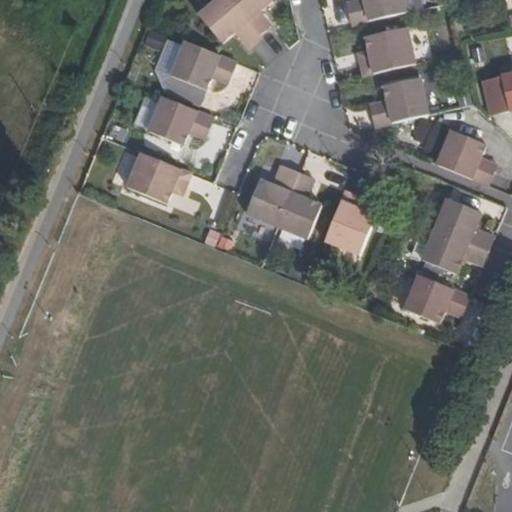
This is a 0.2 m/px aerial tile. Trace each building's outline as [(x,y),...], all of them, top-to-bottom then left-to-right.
[(265,41),(230,0),(226,0),(202,20),(227,49),(238,40),(253,57),(267,44),(265,41)] [(270,0),(230,0),(265,41),(274,31),(264,19),(277,8),(270,0)] [(351,16),(354,30),(410,16),(406,0),(365,0),(367,5),(368,11),(351,16)] [(350,10),(351,16),(368,11),(367,5),(350,10)] [(361,65),(365,80),(420,67),(413,34),(368,45),(371,55),(372,62),(361,65)] [(221,77),(234,82),(240,68),(188,47),(174,81),(212,96),(217,85),(221,77)] [(372,62),(371,55),(360,59),(361,65),(372,62)] [(231,90),(234,82),(221,77),(217,85),(231,90)] [(511,120),(511,115),(505,82),(490,85),(499,124),(511,120)] [(379,132),(432,118),(424,85),(386,95),(390,108),(391,116),(376,118),(379,132)] [(189,151),(193,140),(197,132),(212,138),(218,124),(164,103),(151,137),(189,151)] [(391,116),(390,108),(374,112),(376,118),(391,116)] [(197,132),(193,140),(209,145),(212,138),(197,132)] [(441,167),(493,190),(499,175),(484,169),(486,164),(492,148),(454,133),(441,167)] [(173,211),(178,198),(181,192),(190,195),(196,178),(144,159),(130,194),(173,211)] [(484,169),(499,175),(501,170),(486,164),(484,169)] [(248,215),(278,228),(301,172),(285,165),(277,185),(263,179),(248,215)] [(301,172),(278,228),(308,240),(324,204),(307,198),(316,179),(301,172)] [(192,193),(213,200),(218,185),(198,178),(192,193)] [(181,192),(178,198),(187,201),(190,195),(181,192)] [(366,202),(351,196),(329,249),(363,262),(380,220),(368,216),(362,213),(366,202)] [(362,213),(368,216),(372,205),(366,202),(362,213)] [(438,232),(494,255),(499,243),(480,235),(485,220),(449,205),(438,232)] [(426,265),(438,232),(427,228),(415,260),(426,265)] [(467,266),(486,274),(494,255),(438,232),(426,265),(425,266),(461,281),(467,266)] [(469,315),(475,301),(421,278),(408,313),(445,328),(450,317),(454,309),(469,315)] [(466,323),(469,315),(454,309),(450,317),(466,323)]
